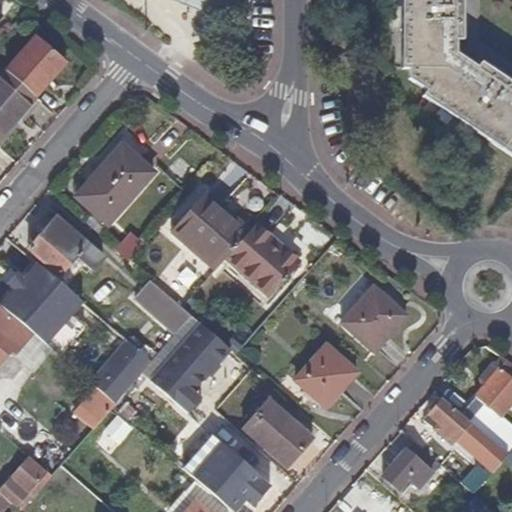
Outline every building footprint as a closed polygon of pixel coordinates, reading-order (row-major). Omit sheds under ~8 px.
[(171,0),(207,14),(216,0),(171,0)] [(401,0),(400,69),(407,69),(408,79),(426,91),(423,96),(511,155),(511,91),(508,88),(489,76),(476,68),(455,54),(455,40),(455,25),(455,2),(455,0),(401,0)] [(58,55),(34,35),(3,70),(4,71),(31,95),(42,83),(37,78),(58,55)] [(63,60),(58,55),(37,78),(42,83),(63,60)] [(480,63),(476,68),(489,76),(492,71),(480,63)] [(31,95),(4,71),(0,75),(0,135),(34,98),(31,95)] [(98,171),(121,144),(136,158),(142,151),(123,134),(93,166),(98,171)] [(403,178),(419,159),(393,136),(377,154),(403,178)] [(121,144),(98,171),(75,197),(106,224),(152,172),(136,158),(121,144)] [(249,230),(204,191),(169,231),(214,271),(225,258),(249,230)] [(102,258),(54,216),(27,249),(57,276),(75,255),(92,269),(102,258)] [(249,230),(225,258),(268,298),(299,261),(255,223),(249,230)] [(129,262),(142,241),(127,231),(114,253),(129,262)] [(21,282),(13,290),(0,304),(0,307),(17,323),(30,334),(43,346),(69,317),(81,304),(35,265),(21,282)] [(21,282),(14,275),(6,284),(13,290),(21,282)] [(148,281),(133,297),(174,334),(189,317),(181,310),(148,281)] [(404,316),(372,288),(341,323),(372,351),(404,316)] [(0,307),(0,342),(17,323),(0,307)] [(30,334),(17,323),(0,342),(0,359),(7,351),(12,356),(30,334)] [(229,352),(199,326),(149,384),(178,409),(229,352)] [(149,363),(125,342),(88,384),(112,406),(139,375),(149,363)] [(355,372),(325,346),(294,380),(324,407),(355,372)] [(478,380),(483,387),(459,414),(507,455),(511,449),(511,427),(500,417),(511,403),(511,364),(500,357),(495,365),(491,364),(478,380)] [(440,398),(421,421),(451,446),(459,435),(472,447),(476,442),(501,463),(507,456),(507,455),(459,414),(440,398)] [(310,438),(267,400),(242,429),(285,468),(310,438)] [(100,435),(115,448),(132,429),(118,415),(100,435)] [(210,437),(181,470),(228,511),(233,511),(242,503),(249,510),(268,488),(210,437)] [(439,465),(411,441),(381,476),(398,491),(407,480),(418,489),(439,465)] [(45,474),(27,458),(0,487),(0,511),(3,511),(9,507),(12,510),(45,474)] [(474,494),(488,475),(473,464),(460,483),(474,494)] [(210,511),(195,498),(182,511),(210,511)]
